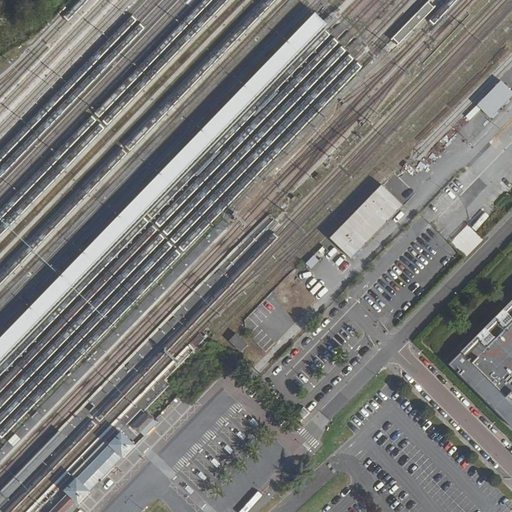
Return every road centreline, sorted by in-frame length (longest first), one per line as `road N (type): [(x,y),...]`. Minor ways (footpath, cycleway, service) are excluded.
road 1 (tertiary): [(511,224),(392,347)]
road 2 (tertiary): [(511,465),(392,347)]
